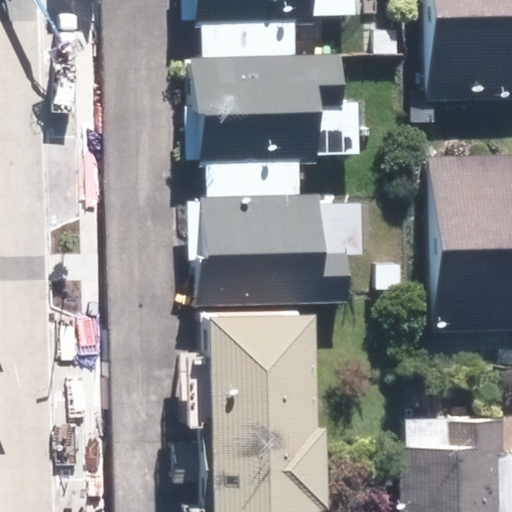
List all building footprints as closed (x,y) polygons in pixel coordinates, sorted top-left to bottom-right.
[(191,0),(192,18),(313,15),(312,0),(191,0)] [(511,0),(430,0),(436,95),(511,90),(511,0)] [(343,49),(195,54),(198,157),(318,153),(316,100),(344,99),(343,49)] [(511,151),(440,152),(441,322),(511,321),(511,151)] [(198,191),(201,294),(349,291),(348,241),(320,242),(319,188),(198,191)] [(322,511),(319,297),(211,299),(215,511),(322,511)] [(511,511),(511,445),(504,446),(502,413),(452,414),(453,440),(399,442),(401,511),(511,511)]
